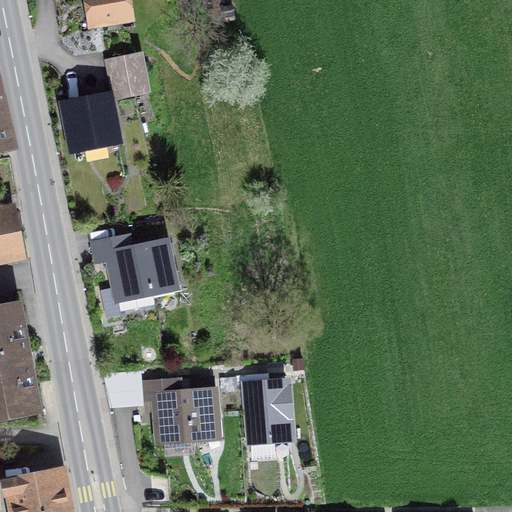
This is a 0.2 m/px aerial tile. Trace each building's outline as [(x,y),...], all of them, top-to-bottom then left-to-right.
[(89,0),(93,22),(128,16),(124,0),(89,0)] [(109,62),(116,96),(146,91),(139,56),(109,62)] [(64,105),(73,149),(117,140),(108,97),(64,105)] [(0,255),(18,251),(11,213),(0,215),(0,255)] [(152,292),(151,289),(174,285),(166,243),(123,251),(121,238),(93,244),(96,261),(109,259),(118,298),(152,292)] [(0,305),(0,418),(37,412),(17,303),(0,305)] [(248,437),(298,435),(294,368),(244,370),(248,437)] [(194,438),(194,435),(217,433),(212,378),(192,380),(193,392),(173,394),(171,380),(143,383),(144,400),(156,399),(159,440),(194,438)] [(16,492),(19,511),(63,511),(55,472),(4,480),(7,494),(16,492)]
